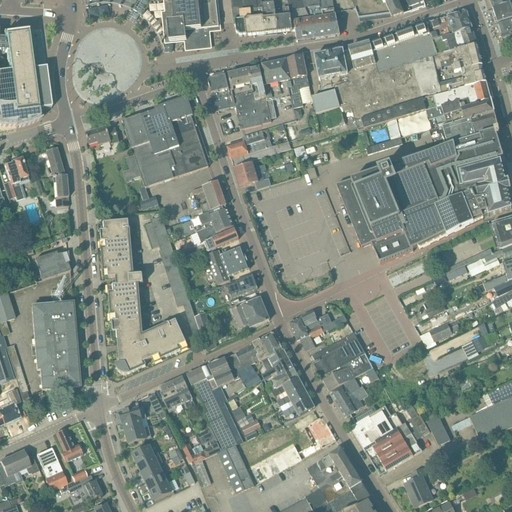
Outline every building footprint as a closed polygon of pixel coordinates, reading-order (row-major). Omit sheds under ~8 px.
[(231,0),(234,28),(236,28),(236,34),(240,37),(246,36),(247,38),(249,37),(265,35),(263,18),(262,5),(261,0),(231,0)] [(308,41),(301,0),(286,0),(289,7),(291,14),(292,23),(294,23),(295,32),(297,43),(298,43),(298,42),(308,41)] [(301,0),(308,41),(315,40),(326,38),(327,38),(336,37),(340,36),(336,16),(335,10),(334,10),(332,0),(301,0)] [(351,0),(359,20),(390,16),(383,0),(351,0)] [(404,15),(397,0),(383,0),(390,16),(391,16),(392,19),(404,15)] [(405,0),(409,9),(410,9),(411,12),(426,7),(424,1),(425,0),(405,0)] [(511,0),(489,0),(493,10),(511,3),(511,0)] [(208,29),(219,28),(216,2),(197,4),(201,35),(210,34),(210,33),(208,33),(208,29)] [(511,3),(493,10),(498,24),(511,19),(511,3)] [(173,24),(167,24),(169,37),(175,36),(176,45),(187,44),(186,35),(192,34),(192,36),(194,36),(201,35),(197,4),(173,7),(173,10),(172,10),(173,24)] [(275,11),(274,4),(262,5),(263,18),(265,35),(278,34),(275,11)] [(293,32),(295,32),(294,23),(292,23),(291,14),(289,7),(283,7),(283,10),(275,11),(278,34),(293,32)] [(433,40),(472,29),(467,15),(467,14),(464,13),(428,24),(433,40)] [(511,19),(498,24),(499,28),(499,29),(502,40),(511,36),(511,19)] [(477,45),(472,29),(433,40),(428,24),(426,24),(427,26),(437,57),(447,53),(477,45)] [(427,26),(424,27),(416,30),(413,31),(397,37),(406,67),(413,65),(433,58),(437,57),(427,26)] [(0,126),(4,127),(9,127),(14,127),(16,127),(16,130),(17,129),(21,128),(25,127),(30,125),(34,123),(38,122),(41,119),(42,119),(42,118),(41,118),(40,113),(41,113),(40,111),(52,109),(46,69),(35,70),(30,31),(29,31),(29,33),(5,36),(5,34),(4,34),(4,36),(0,36),(0,54),(6,54),(9,74),(0,75),(0,126)] [(209,40),(211,40),(210,34),(201,35),(194,36),(194,40),(192,40),(193,45),(194,50),(210,48),(209,40)] [(379,74),(406,67),(397,37),(393,39),(393,36),(385,39),(386,42),(382,43),(381,40),(373,43),(374,46),(371,47),(379,74)] [(371,47),(370,44),(349,50),(350,53),(344,55),(348,76),(346,76),(348,84),(334,88),(335,92),(312,99),(317,116),(351,106),(355,122),(392,109),(423,100),(434,97),(442,95),(436,71),(434,62),(433,58),(413,65),(406,67),(379,74),(371,47)] [(435,98),(487,84),(484,73),(483,74),(482,67),(483,67),(477,45),(447,53),(437,57),(433,58),(434,62),(458,57),(460,65),(453,68),(451,67),(436,71),(442,95),(434,97),(435,98)] [(343,51),(315,57),(319,81),(320,81),(322,91),(334,88),(348,84),(346,76),(348,76),(344,55),(343,51)] [(458,57),(434,62),(436,71),(451,67),(453,68),(455,66),(460,65),(458,57)] [(310,89),(305,65),(303,58),(287,61),(292,88),(289,89),(291,98),(294,110),(304,108),(300,91),(310,89)] [(282,100),(291,98),(289,89),(292,88),(287,61),(275,63),(275,65),(282,100)] [(282,100),(275,65),(275,63),(263,66),(264,71),(261,72),(263,81),(267,99),(266,99),(271,121),(277,119),(273,102),(282,100)] [(261,72),(260,72),(260,69),(249,71),(261,126),(271,123),(271,121),(266,99),(267,99),(263,81),(261,72)] [(261,126),(249,71),(239,73),(240,77),(252,129),(262,126),(261,126)] [(252,129),(240,77),(239,73),(229,75),(241,131),(252,129)] [(208,82),(216,113),(230,109),(235,108),(233,98),(231,97),(226,76),(210,80),(209,82),(208,82)] [(392,109),(355,122),(359,132),(426,112),(478,97),(480,102),(482,101),(483,103),(491,100),(487,84),(435,98),(434,97),(423,100),(392,109)] [(494,113),(491,100),(483,103),(482,101),(480,102),(478,97),(426,112),(429,122),(444,117),(448,127),(467,120),(494,113)] [(173,131),(194,124),(192,118),(194,117),(187,98),(162,107),(168,125),(171,124),(173,131)] [(171,124),(168,125),(162,107),(155,110),(156,112),(142,117),(141,117),(154,157),(170,152),(173,161),(182,158),(181,156),(177,144),(173,131),(171,124)] [(341,110),(325,115),(330,130),(345,125),(341,110)] [(443,149),(462,141),(498,129),(494,113),(467,120),(448,127),(429,132),(432,141),(443,138),(444,145),(442,146),(443,149)] [(170,152),(154,157),(141,117),(123,123),(123,124),(146,189),(188,175),(182,158),(173,161),(170,152)] [(177,144),(198,137),(194,124),(173,131),(177,144)] [(120,143),(116,130),(108,132),(107,128),(86,135),(89,146),(99,143),(99,146),(111,143),(111,146),(120,143)] [(430,154),(337,187),(362,249),(371,246),(372,246),(380,266),(413,252),(412,250),(421,246),(423,248),(466,227),(464,223),(475,218),(476,220),(477,219),(479,222),(483,219),(483,217),(488,215),(511,209),(507,191),(510,190),(508,181),(505,181),(500,161),(498,161),(491,138),(499,135),(498,130),(498,129),(462,141),(443,149),(430,154)] [(270,140),(271,139),(268,130),(243,138),(244,142),(248,156),(272,148),(270,140)] [(181,156),(202,149),(198,137),(177,144),(181,156)] [(401,139),(366,150),(368,156),(403,146),(401,139)] [(231,161),(232,161),(248,156),(244,142),(227,147),(231,161)] [(234,168),(291,150),(289,143),(272,148),(248,156),(232,161),(234,168)] [(188,175),(209,168),(202,149),(181,156),(182,158),(188,175)] [(53,178),(64,177),(57,151),(57,150),(46,153),(48,163),(53,178)] [(29,181),(25,169),(22,160),(20,159),(19,159),(15,160),(14,163),(5,166),(11,186),(5,188),(9,201),(15,199),(16,203),(26,200),(21,184),(29,181)] [(265,166),(254,169),(252,164),(234,170),(237,179),(266,170),(265,166)] [(292,164),(285,166),(287,174),(294,172),(292,164)] [(264,182),(262,175),(265,174),(265,172),(266,171),(266,170),(237,179),(240,189),(264,182)] [(67,199),(68,199),(66,177),(64,177),(53,178),(53,180),(54,186),(56,186),(57,199),(55,200),(56,209),(55,209),(69,208),(69,207),(67,208),(67,199)] [(39,181),(32,183),(36,198),(43,196),(39,181)] [(194,214),(192,215),(193,220),(227,207),(222,195),(218,183),(203,188),(204,192),(207,199),(205,199),(207,205),(201,207),(201,208),(193,210),(194,214)] [(143,211),(157,206),(159,205),(156,197),(140,203),(143,211)] [(223,220),(230,218),(226,209),(227,208),(227,207),(193,220),(197,231),(213,225),(213,223),(222,219),(223,220)] [(197,231),(196,232),(202,245),(204,244),(204,243),(218,237),(217,234),(234,228),(230,218),(223,220),(222,219),(213,223),(213,225),(197,231)] [(511,218),(492,224),(500,251),(484,259),(500,252),(511,247),(511,218)] [(130,241),(130,234),(129,222),(104,224),(105,232),(101,232),(102,243),(106,243),(130,241)] [(208,253),(239,240),(235,230),(218,237),(204,243),(204,244),(208,253)] [(103,260),(132,258),(130,241),(106,243),(106,250),(102,250),(103,260)] [(160,255),(173,251),(171,245),(164,248),(165,250),(159,252),(160,255)] [(511,259),(511,247),(500,252),(484,259),(467,268),(472,277),(486,271),(487,272),(500,266),(498,261),(503,259),(504,262),(511,259)] [(224,268),(246,260),(242,249),(236,252),(235,251),(234,252),(235,252),(221,257),(219,252),(207,256),(212,267),(218,265),(219,268),(224,267),(224,268)] [(162,260),(174,256),(173,251),(160,255),(162,260)] [(491,251),(447,271),(449,274),(492,254),(491,251)] [(61,267),(68,265),(70,265),(68,253),(57,256),(61,267)] [(61,267),(57,256),(56,254),(35,261),(42,282),(70,273),(68,265),(61,267)] [(163,265),(176,261),(174,256),(162,260),(163,265)] [(132,258),(103,260),(104,271),(108,271),(109,279),(117,278),(117,286),(143,284),(143,276),(133,276),(132,258)] [(243,272),(250,270),(246,260),(224,268),(224,267),(219,268),(218,265),(212,267),(219,286),(230,281),(229,278),(242,273),(243,273),(244,273),(243,272)] [(165,270),(178,266),(176,261),(163,265),(165,270)] [(507,276),(483,285),(486,293),(495,289),(508,283),(511,281),(511,262),(503,266),(507,276)] [(167,275),(179,271),(178,266),(165,270),(167,275)] [(465,268),(447,276),(450,283),(468,274),(465,268)] [(169,281),(181,277),(179,271),(167,275),(169,281)] [(237,283),(227,286),(232,299),(257,290),(252,276),(236,282),(237,283)] [(170,286),(183,282),(181,277),(169,281),(170,286)] [(447,283),(444,278),(434,283),(436,288),(447,283)] [(511,281),(508,283),(495,289),(497,297),(498,300),(501,299),(510,294),(511,293),(511,281)] [(172,291),(185,287),(183,282),(170,286),(172,291)] [(111,304),(140,302),(138,285),(117,286),(113,286),(114,294),(110,294),(111,304)] [(478,297),(486,293),(483,285),(474,289),(478,297)] [(174,296),(186,292),(185,287),(172,291),(174,296)] [(176,301),(188,297),(186,292),(174,296),(176,301)] [(270,321),(261,300),(259,300),(256,293),(229,304),(240,330),(249,326),(250,329),(270,321)] [(511,293),(510,294),(501,299),(485,307),(488,314),(490,313),(491,316),(495,314),(493,312),(507,304),(511,301),(511,293)] [(0,325),(15,320),(7,296),(0,297),(0,325)] [(177,307),(190,303),(188,297),(176,301),(177,307)] [(116,322),(141,320),(140,302),(111,304),(112,316),(116,315),(116,322)] [(80,389),(73,305),(73,304),(32,308),(37,372),(40,372),(42,392),(39,394),(39,396),(38,396),(39,397),(40,396),(39,396),(43,395),(42,392),(80,389)] [(429,319),(446,312),(443,304),(426,312),(429,319)] [(307,332),(308,331),(327,321),(324,315),(317,319),(314,313),(302,319),(307,332)] [(206,315),(195,318),(202,338),(213,334),(206,315)] [(308,332),(308,331),(307,332),(302,319),(290,324),(298,342),(300,341),(306,353),(315,348),(311,339),(321,335),(322,337),(324,336),(323,334),(323,333),(322,331),(325,330),(323,325),(308,332)] [(121,343),(143,337),(141,320),(116,322),(112,323),(113,334),(117,333),(118,344),(121,343)] [(161,329),(172,355),(181,351),(179,348),(186,344),(176,322),(161,329)] [(435,347),(434,344),(453,336),(448,326),(448,325),(420,338),(427,351),(435,347)] [(162,360),(172,355),(161,329),(143,337),(153,360),(160,356),(162,360)] [(271,335),(253,344),(259,356),(254,359),(256,363),(257,365),(263,362),(263,363),(284,351),(275,336),(271,335)] [(365,355),(354,335),(335,345),(327,349),(312,357),(315,362),(318,368),(318,369),(318,370),(318,372),(318,373),(319,374),(319,375),(320,376),(321,376),(322,377),(321,378),(321,379),(322,378),(365,355)] [(144,363),(153,360),(143,337),(121,343),(125,350),(119,353),(120,366),(121,366),(120,365),(125,364),(130,374),(146,367),(144,363)] [(0,385),(14,381),(0,338),(0,385)] [(478,340),(472,343),(478,354),(484,351),(478,340)] [(251,366),(255,364),(256,363),(254,359),(259,356),(253,344),(253,346),(236,355),(244,370),(251,366)] [(284,351),(263,363),(267,371),(274,368),(289,361),(284,351)] [(365,355),(322,378),(324,383),(325,382),(330,392),(329,392),(330,393),(366,374),(373,370),(365,355)] [(495,358),(464,371),(467,380),(498,367),(495,358)] [(203,369),(187,376),(190,383),(192,387),(193,386),(205,411),(202,412),(218,444),(222,453),(236,446),(238,446),(243,444),(227,410),(220,395),(219,396),(218,397),(216,398),(212,391),(234,381),(231,372),(225,359),(220,362),(203,370),(203,369)] [(279,377),(294,370),(289,361),(274,368),(267,371),(265,373),(266,375),(262,377),(264,382),(272,378),(271,376),(277,373),(279,377)] [(279,377),(272,381),(277,391),(299,379),(294,370),(279,377)] [(373,370),(366,374),(371,384),(379,380),(376,375),(373,370)] [(257,374),(244,382),(249,390),(262,382),(257,374)] [(188,389),(187,387),(183,378),(173,383),(178,394),(175,395),(177,401),(180,400),(182,404),(183,405),(193,401),(188,390),(188,389)] [(289,397),(304,389),(299,379),(277,391),(273,393),(275,398),(286,392),(289,397)] [(182,405),(183,405),(182,404),(180,400),(177,401),(175,395),(178,394),(173,383),(161,388),(165,397),(163,398),(169,411),(176,408),(175,406),(181,403),(182,405)] [(511,383),(487,395),(493,407),(511,398),(511,383)] [(337,406),(350,399),(349,396),(355,393),(351,387),(345,390),(344,388),(331,395),(337,406)] [(294,407),(309,399),(304,389),(289,397),(278,403),(281,408),(291,402),(294,407)] [(13,407),(21,403),(17,390),(6,396),(8,401),(3,404),(4,404),(0,405),(0,416),(4,426),(18,419),(13,407)] [(30,400),(31,400),(31,399),(30,399),(29,399),(27,393),(20,395),(23,402),(30,400)] [(364,408),(357,396),(356,395),(350,399),(337,406),(345,419),(358,412),(358,411),(364,408)] [(511,398),(493,407),(470,419),(481,443),(490,439),(511,429),(511,398)] [(233,413),(239,410),(235,403),(238,402),(236,399),(228,404),(233,413)] [(300,417),(312,410),(315,409),(309,399),(294,407),(283,413),(286,418),(297,412),(300,417)] [(123,414),(120,415),(123,425),(141,420),(146,419),(143,408),(138,410),(137,405),(131,406),(132,411),(129,412),(129,411),(123,413),(123,414)] [(160,405),(153,409),(156,416),(160,414),(163,412),(160,405)] [(413,407),(406,411),(412,421),(413,421),(419,417),(413,407)] [(374,408),(366,413),(368,418),(377,413),(374,408)] [(241,409),(239,410),(233,413),(238,423),(246,418),(241,409)] [(356,425),(351,428),(353,431),(357,437),(359,435),(360,437),(392,418),(386,409),(383,411),(382,410),(377,413),(368,418),(357,424),(356,425)] [(242,429),(258,421),(244,427),(254,422),(251,416),(246,418),(238,423),(241,429),(242,429)] [(392,418),(360,437),(364,444),(365,444),(367,448),(368,447),(403,427),(396,416),(392,418)] [(419,417),(413,421),(417,429),(423,438),(430,434),(425,424),(420,416),(419,417)] [(295,447),(249,472),(256,486),(336,442),(323,418),(309,426),(310,426),(304,429),(313,445),(310,447),(311,447),(300,453),(299,452),(298,453),(295,447)] [(439,418),(427,424),(439,448),(451,442),(439,418)] [(126,435),(149,429),(148,428),(144,429),(141,420),(123,425),(126,435)] [(245,436),(261,428),(258,421),(242,429),(245,436)] [(370,453),(367,455),(370,460),(371,461),(373,460),(376,461),(377,462),(414,439),(410,433),(417,429),(413,421),(412,421),(403,427),(368,447),(370,450),(369,450),(370,453)] [(246,436),(249,441),(258,437),(255,431),(261,428),(245,436),(246,436)] [(149,429),(126,435),(129,445),(152,439),(149,429)] [(74,449),(66,431),(56,436),(64,453),(62,454),(65,460),(64,461),(65,465),(82,457),(82,456),(84,455),(80,448),(77,449),(77,447),(74,449)] [(377,467),(375,468),(380,477),(422,453),(414,439),(377,462),(378,464),(377,467)] [(218,444),(203,451),(204,452),(207,459),(222,453),(218,444)] [(192,466),(202,461),(207,459),(204,452),(203,451),(201,446),(192,450),(190,446),(183,450),(192,466)] [(222,453),(217,455),(236,496),(255,488),(236,446),(222,453)] [(132,455),(137,465),(158,454),(154,456),(149,447),(132,455)] [(38,457),(37,457),(47,480),(45,481),(51,493),(61,488),(55,476),(61,474),(60,471),(61,470),(58,464),(52,450),(51,451),(52,452),(38,459),(38,457)] [(360,507),(368,502),(371,500),(341,450),(307,470),(319,490),(305,499),(306,501),(312,511),(342,511),(359,506),(360,507)] [(24,452),(12,458),(19,473),(26,470),(28,475),(29,475),(31,475),(31,476),(39,473),(35,463),(30,465),(24,452)] [(137,465),(141,474),(163,464),(158,454),(137,465)] [(12,476),(19,473),(12,458),(0,463),(6,476),(1,479),(0,476),(0,478),(5,490),(5,488),(14,484),(14,482),(12,476)] [(195,471),(205,467),(202,461),(192,466),(195,471)] [(141,474),(146,483),(163,475),(159,466),(163,464),(141,474)] [(197,477),(207,473),(205,467),(195,471),(197,477)] [(426,477),(426,476),(423,470),(411,475),(412,475),(414,481),(405,485),(416,509),(433,502),(422,478),(426,477)] [(84,471),(71,477),(75,484),(87,479),(84,471)] [(55,476),(61,488),(67,485),(62,473),(55,476)] [(195,484),(190,473),(184,476),(189,487),(195,484)] [(199,483),(209,479),(207,473),(197,477),(199,483)] [(146,483),(150,492),(169,483),(167,484),(163,475),(146,483)] [(201,489),(211,485),(209,479),(199,483),(201,489)] [(84,481),(75,485),(78,491),(84,504),(94,500),(96,499),(101,496),(95,483),(87,486),(84,481)] [(150,492),(155,502),(174,493),(169,483),(150,492)] [(501,494),(494,498),(497,504),(504,500),(501,494)] [(312,511),(306,501),(285,511),(312,511)] [(375,506),(372,508),(368,502),(360,507),(359,506),(342,511),(379,511),(376,507),(375,506)]
